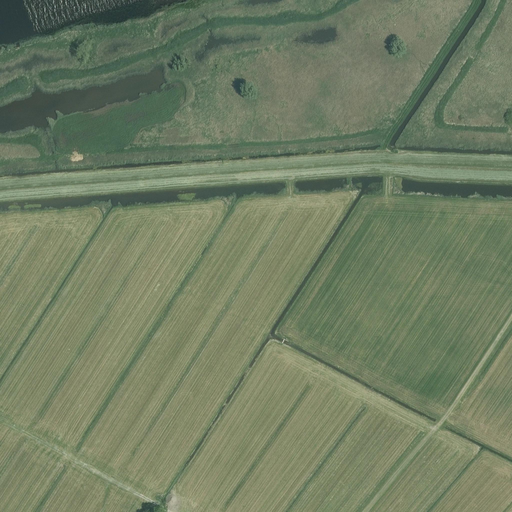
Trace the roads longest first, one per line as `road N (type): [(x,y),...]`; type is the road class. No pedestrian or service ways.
road 1 (track): [(511,164),(378,157),(0,187)]
road 2 (track): [(391,133),(0,164)]
road 3 (track): [(350,0),(320,17),(212,25),(98,73),(38,79),(0,95)]
road 4 (track): [(363,511),(442,419),(511,314)]
road 5 (track): [(511,130),(437,121),(503,0)]
road 6 (track): [(171,511),(0,418)]
road 7 (track): [(378,157),(477,0)]
